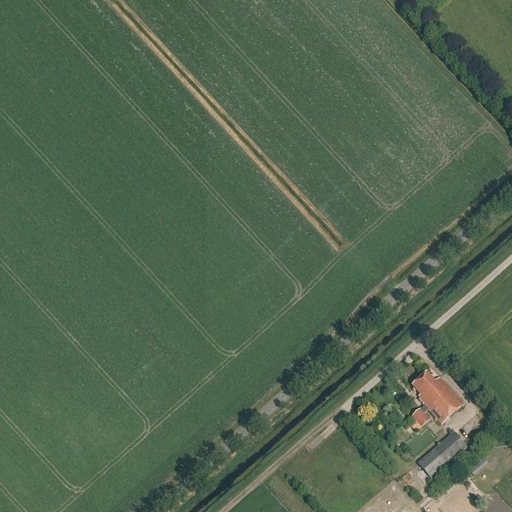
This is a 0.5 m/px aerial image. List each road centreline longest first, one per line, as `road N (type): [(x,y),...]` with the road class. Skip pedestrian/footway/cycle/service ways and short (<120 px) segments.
road 1 (tertiary): [(153,511),(511,192)]
road 2 (unclassified): [(350,402),(511,257)]
